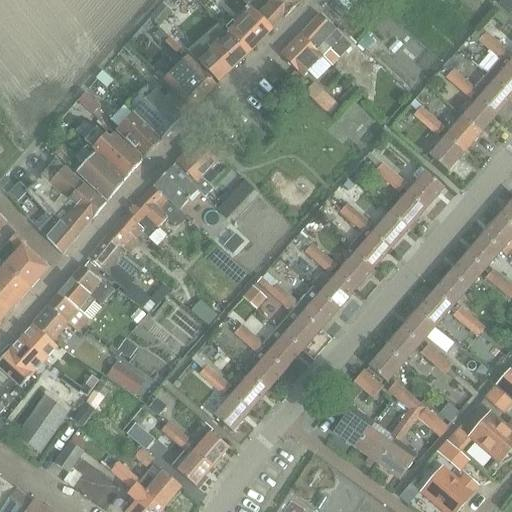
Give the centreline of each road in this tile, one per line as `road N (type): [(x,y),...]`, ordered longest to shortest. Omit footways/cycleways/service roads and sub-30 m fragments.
road 1 (residential): [(0,341),(129,191),(316,0)]
road 2 (residential): [(282,419),(511,155)]
road 3 (residential): [(404,511),(282,419)]
